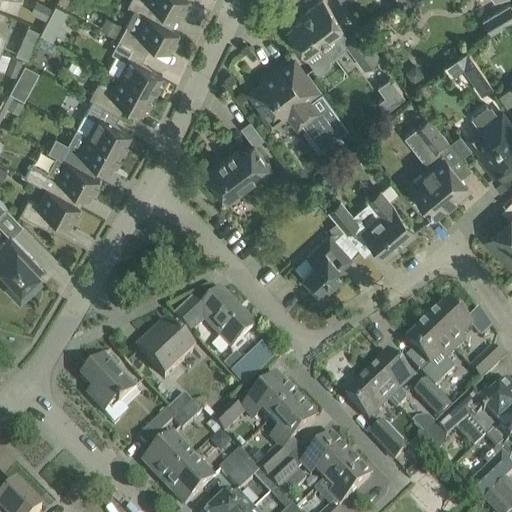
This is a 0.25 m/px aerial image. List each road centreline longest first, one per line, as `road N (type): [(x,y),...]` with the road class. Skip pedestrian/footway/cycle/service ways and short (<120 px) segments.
road 1 (residential): [(309,345),(445,260),(471,271),(511,328)]
road 2 (residential): [(147,176),(22,385)]
road 3 (residential): [(309,345),(147,176)]
road 4 (residential): [(367,511),(397,485),(286,364),(309,345)]
road 5 (residential): [(239,0),(147,176)]
road 6 (residential): [(141,511),(22,385)]
